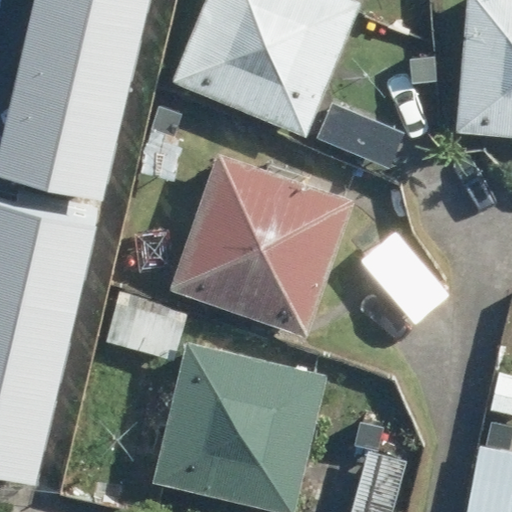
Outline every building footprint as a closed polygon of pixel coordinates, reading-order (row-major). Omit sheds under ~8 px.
[(0,474),(37,483),(151,0),(36,0),(0,153),(0,177),(23,183),(17,208),(0,203),(0,474)] [(357,0),(198,0),(167,74),(303,130),(357,0)] [(511,0),(461,0),(455,132),(511,134),(511,0)] [(349,197),(214,151),(167,287),(302,333),(349,197)] [(386,227),(356,252),(409,317),(440,292),(386,227)] [(100,345),(173,360),(178,337),(184,305),(111,290),(100,345)] [(322,371),(180,338),(147,477),(290,510),(322,371)] [(511,357),(499,354),(485,410),(511,416),(511,357)] [(509,511),(511,499),(511,426),(481,419),(460,511),(509,511)]
